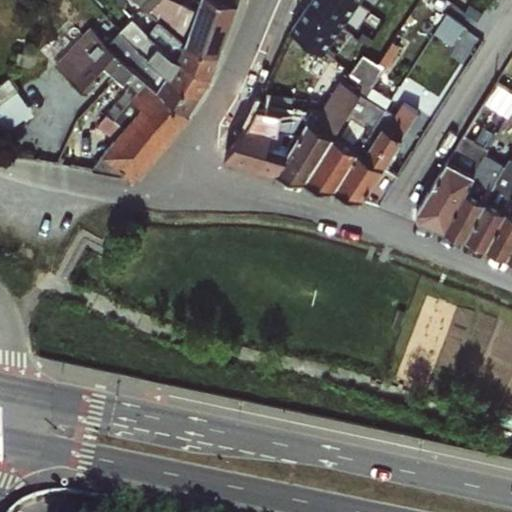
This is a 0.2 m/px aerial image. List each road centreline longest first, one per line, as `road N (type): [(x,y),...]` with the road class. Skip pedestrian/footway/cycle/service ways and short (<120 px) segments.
road 1 (primary): [(511,492),(12,390)]
road 2 (primary): [(2,442),(352,511)]
road 3 (residential): [(384,229),(511,19)]
road 4 (residential): [(173,168),(384,229)]
road 5 (residential): [(266,0),(224,92),(173,168)]
road 6 (residential): [(173,168),(155,189),(135,192),(0,166)]
road 7 (residential): [(384,229),(511,279)]
